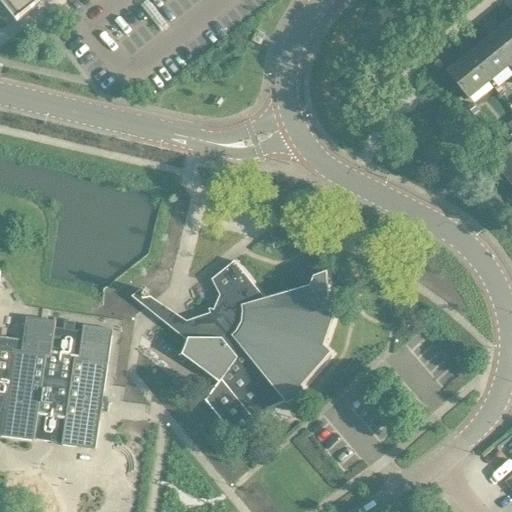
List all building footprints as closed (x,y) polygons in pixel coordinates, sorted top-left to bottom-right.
[(1,0),(18,20),(20,19),(21,19),(44,0),(1,0)] [(511,63),(511,28),(508,23),(488,39),(509,66),(511,63)] [(488,39),(467,56),(489,82),(509,66),(488,39)] [(489,82),(467,56),(447,73),(468,99),(489,82)] [(511,144),(492,160),(509,180),(511,177),(511,144)] [(265,299),(234,261),(212,280),(220,296),(213,310),(210,309),(208,310),(209,313),(184,322),(165,309),(139,292),(132,298),(156,316),(187,342),(182,356),(218,382),(205,401),(233,436),(256,425),(252,416),(284,401),(287,405),(306,397),(302,387),(332,354),(324,347),(338,305),(328,302),(327,273),(313,277),(310,287),(265,299)] [(0,411),(4,412),(0,437),(34,442),(34,440),(62,444),(62,445),(95,450),(100,421),(107,422),(112,394),(104,393),(113,330),(84,326),(83,332),(74,331),(75,322),(65,321),(63,330),(55,328),(56,322),(26,318),(23,340),(0,336),(0,272),(0,271),(0,270),(0,411)] [(494,465),(501,478),(511,472),(511,465),(509,458),(494,465)]
